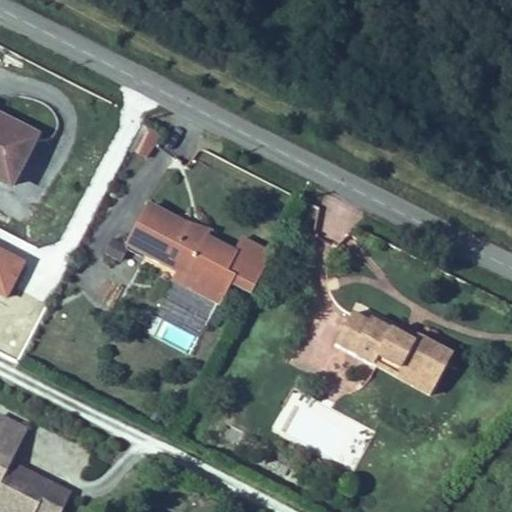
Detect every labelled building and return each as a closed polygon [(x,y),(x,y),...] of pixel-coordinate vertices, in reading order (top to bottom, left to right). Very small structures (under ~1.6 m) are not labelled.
[(130,151),(152,158),(161,129),(140,123),(130,151)] [(0,206),(25,156),(0,143),(0,206)] [(239,314),(260,274),(227,257),(219,272),(194,260),(192,256),(177,256),(177,246),(139,226),(116,271),(162,294),(169,297),(165,305),(204,324),(215,302),(239,314)] [(165,305),(169,297),(162,294),(158,301),(165,305)] [(431,397),(441,378),(404,359),(400,366),(384,357),(358,344),(356,348),(339,339),(323,370),(383,402),(388,394),(405,404),(413,388),(431,397)] [(400,366),(404,359),(387,351),(384,357),(400,366)] [(419,420),(431,397),(413,388),(405,404),(388,394),(383,402),(419,420)] [(0,487),(0,476),(13,452),(0,445),(0,511),(48,511),(24,499),(18,511),(1,502),(4,496),(2,488),(0,487)] [(221,471),(245,484),(253,468),(230,456),(221,471)] [(24,499),(2,488),(4,496),(1,502),(18,511),(24,499)]
